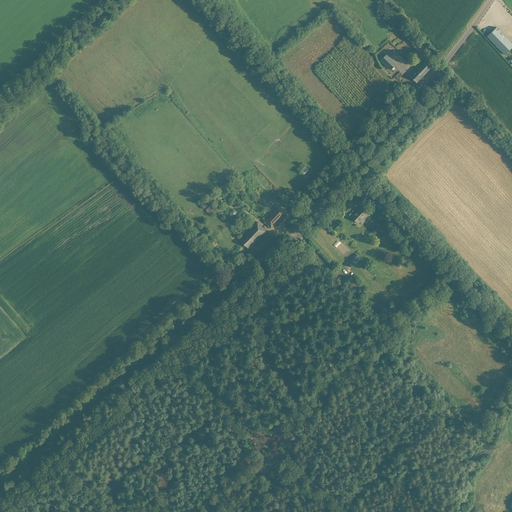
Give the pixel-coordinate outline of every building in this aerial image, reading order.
[(511,47),(511,43),(496,27),(487,36),(505,55),(511,47)] [(387,54),(380,60),(391,70),(397,63),(387,54)] [(417,82),(431,68),(422,59),(414,66),(417,69),(410,76),(417,82)] [(206,207),(204,209),(209,214),(215,208),(211,203),(208,205),(209,206),(207,208),(206,207)] [(352,216),(355,220),(359,223),(370,211),(363,204),(352,216)] [(282,210),(278,207),(276,205),(272,209),(274,211),(264,221),(268,224),(271,228),(285,213),(282,210)] [(297,218),(301,214),(302,213),(294,206),(293,207),(289,211),(297,218)] [(392,222),(387,215),(383,218),(389,225),(392,222)] [(240,240),(244,244),(248,248),(253,243),(255,246),(261,240),(259,238),(264,232),(262,230),(263,227),(258,223),(240,240)] [(356,253),(350,259),(353,263),(359,257),(356,253)] [(356,289),(361,285),(353,276),(348,279),(356,289)]
